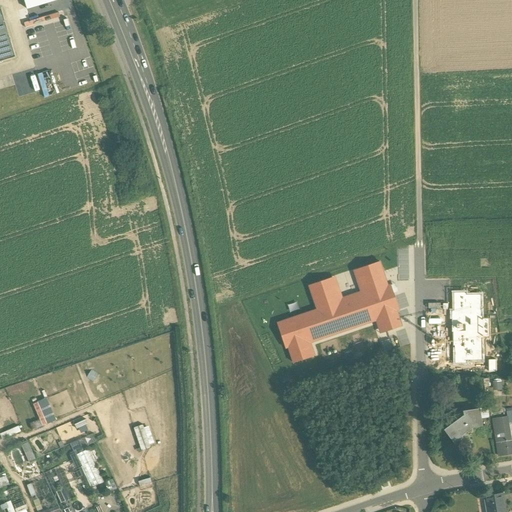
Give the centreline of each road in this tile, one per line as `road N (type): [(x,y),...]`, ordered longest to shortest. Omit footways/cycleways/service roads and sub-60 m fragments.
road 1 (secondary): [(211,502),(201,336),(177,196),(110,0)]
road 2 (track): [(419,245),(414,0)]
